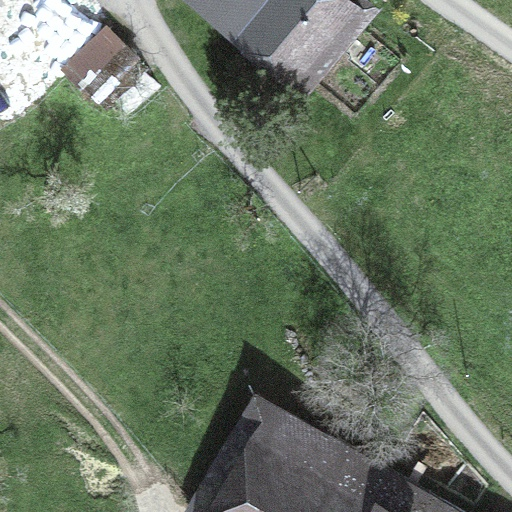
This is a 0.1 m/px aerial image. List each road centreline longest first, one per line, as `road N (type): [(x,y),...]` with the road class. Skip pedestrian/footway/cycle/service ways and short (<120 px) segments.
road 1 (track): [(132,0),(312,236),(511,475)]
road 2 (track): [(0,317),(98,415),(132,456),(149,495)]
